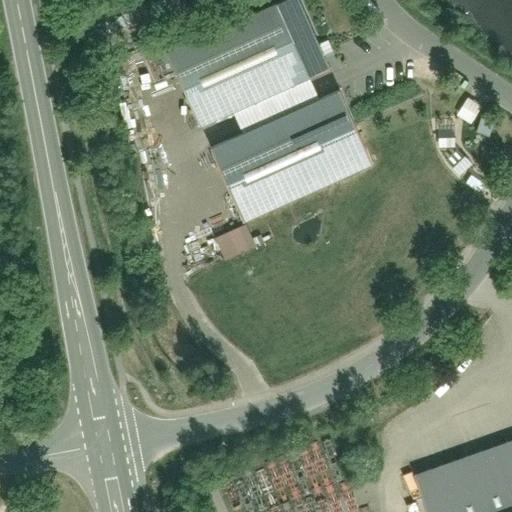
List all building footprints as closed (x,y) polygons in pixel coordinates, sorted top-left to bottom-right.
[(293,0),(268,0),(164,52),(206,137),(331,74),(293,0)] [(333,88),(211,149),(252,231),(374,170),(333,88)] [(454,114),(468,122),(477,104),(463,97),(454,114)] [(219,261),(255,246),(245,222),(209,236),(219,261)] [(511,511),(511,446),(416,482),(426,511),(511,511)]
